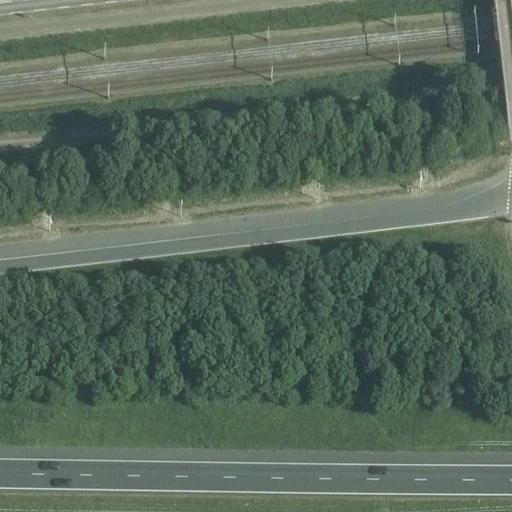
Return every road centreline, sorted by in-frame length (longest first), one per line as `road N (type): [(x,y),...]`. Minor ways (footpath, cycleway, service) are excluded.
road 1 (motorway): [(511,199),(358,226),(0,268)]
road 2 (motorway): [(511,482),(0,480)]
